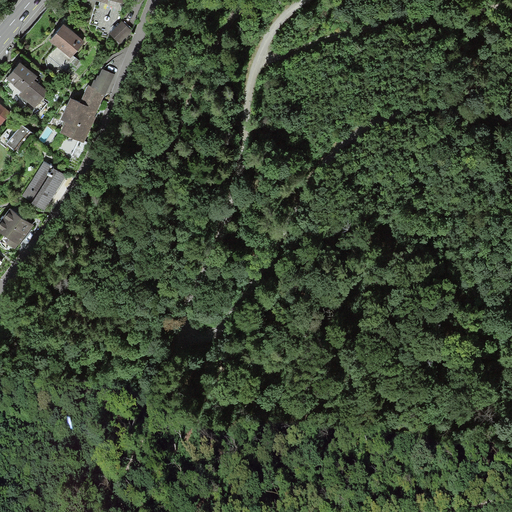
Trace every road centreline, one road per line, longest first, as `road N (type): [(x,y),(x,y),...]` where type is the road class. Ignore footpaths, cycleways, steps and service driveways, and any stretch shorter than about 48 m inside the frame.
road 1 (track): [(0,370),(127,223),(223,30),(247,0)]
road 2 (track): [(195,331),(223,323),(305,190),(336,148),(368,125),(422,106),(511,121)]
road 3 (residential): [(0,291),(84,170),(154,0)]
road 4 (track): [(258,56),(232,199),(188,307),(195,331)]
road 5 (track): [(434,23),(353,29),(269,61),(258,56)]
